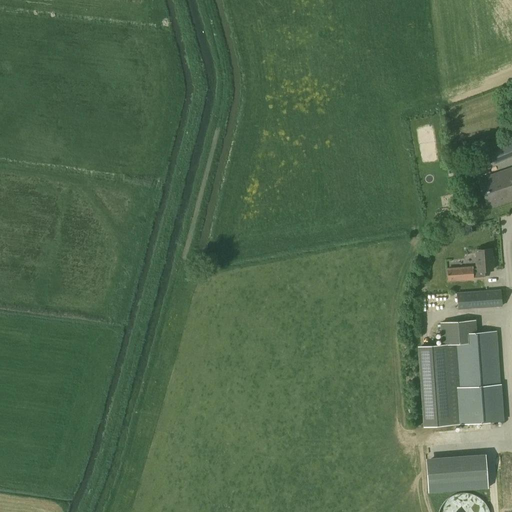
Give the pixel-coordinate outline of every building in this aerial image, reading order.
[(511,139),(487,149),(494,165),(511,157),(511,139)] [(489,209),(511,201),(511,167),(478,179),(489,209)] [(490,250),(476,251),(477,271),(485,270),(485,271),(492,271),(490,250)] [(501,289),(457,292),(458,310),(502,306),(501,289)] [(504,421),(501,384),(500,384),(497,331),(477,332),(476,320),(453,322),(440,323),(442,344),(418,346),(423,427),(459,424),(504,421)] [(425,464),(427,491),(489,486),(486,459),(425,464)]
